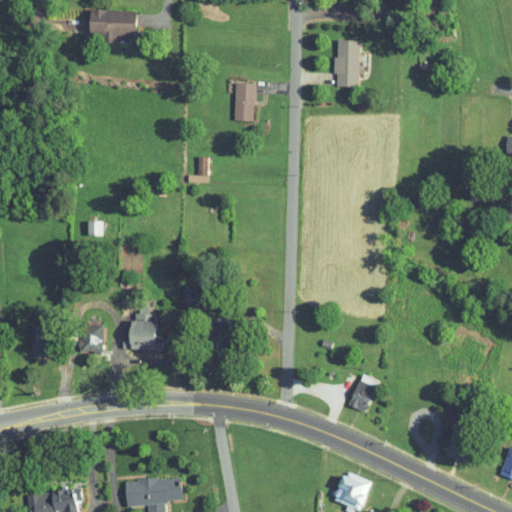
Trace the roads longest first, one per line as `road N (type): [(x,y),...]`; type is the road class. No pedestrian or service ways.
road 1 (primary): [(7,423),(135,402),(244,407),(314,426),(497,511)]
road 2 (residential): [(280,415),(296,0)]
